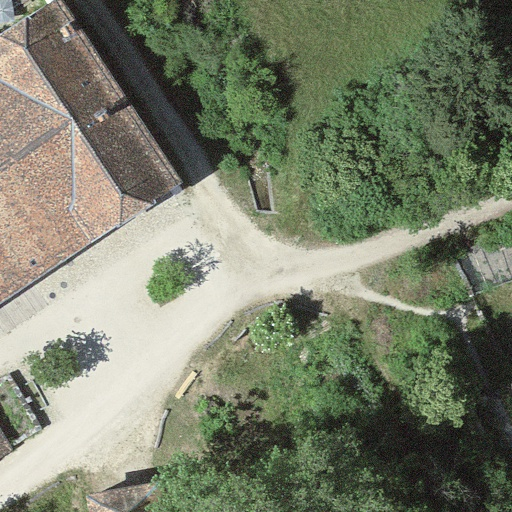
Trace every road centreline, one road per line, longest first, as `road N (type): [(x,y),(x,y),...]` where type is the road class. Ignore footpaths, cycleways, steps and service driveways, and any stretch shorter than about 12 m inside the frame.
road 1 (track): [(0,510),(261,280)]
road 2 (track): [(84,0),(190,143),(261,280)]
road 3 (track): [(261,280),(511,200)]
